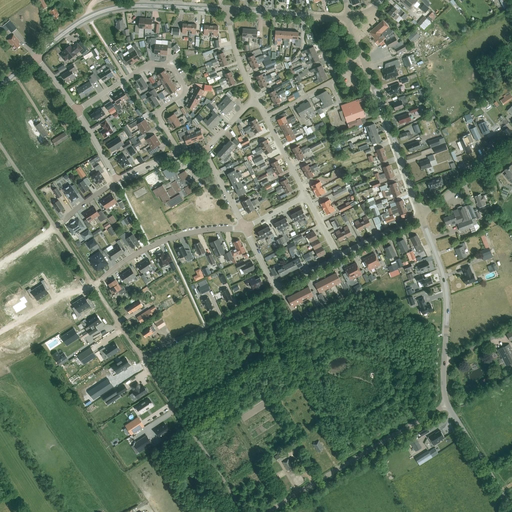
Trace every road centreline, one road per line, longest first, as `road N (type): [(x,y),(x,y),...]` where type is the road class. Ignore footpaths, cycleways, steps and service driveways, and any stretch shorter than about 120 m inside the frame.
road 1 (track): [(243,511),(0,145)]
road 2 (unclassified): [(182,152),(155,113),(182,96),(164,65),(150,63),(76,110)]
road 3 (tertiary): [(419,215),(347,17)]
road 4 (unclassified): [(267,511),(446,404)]
road 5 (tertiary): [(36,55),(77,24),(118,7),(227,10)]
road 6 (tertiary): [(446,404),(447,303),(419,215)]
road 7 (unclassified): [(104,277),(176,236),(244,228)]
road 8 (track): [(139,357),(273,288)]
road 9 (tertiary): [(511,508),(446,404)]
road 10 (tertiary): [(227,10),(347,17)]
